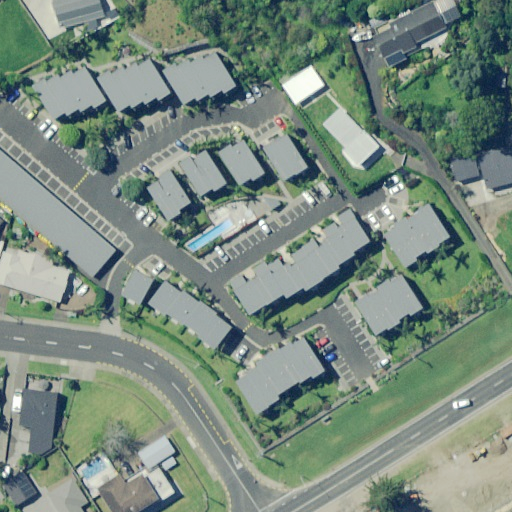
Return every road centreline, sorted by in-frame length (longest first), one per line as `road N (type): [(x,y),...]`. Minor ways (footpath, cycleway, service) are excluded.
road 1 (residential): [(259,511),(171,382),(151,366),(108,350),(0,335)]
road 2 (primary): [(511,373),(290,511)]
